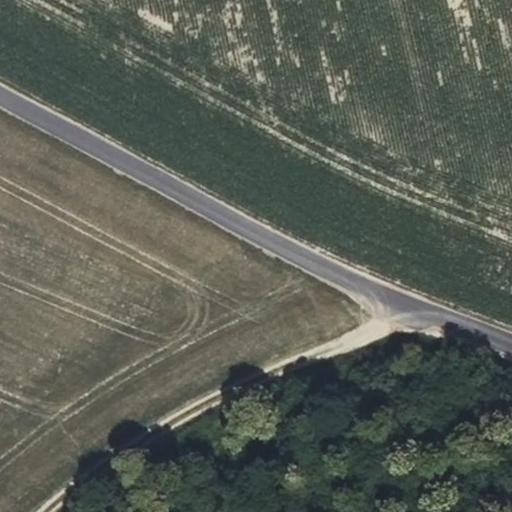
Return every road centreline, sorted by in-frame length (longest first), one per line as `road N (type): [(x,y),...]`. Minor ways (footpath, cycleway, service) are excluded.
road 1 (residential): [(0,95),(294,255),(511,346)]
road 2 (track): [(429,312),(391,321),(181,418),(91,473),(48,511)]
